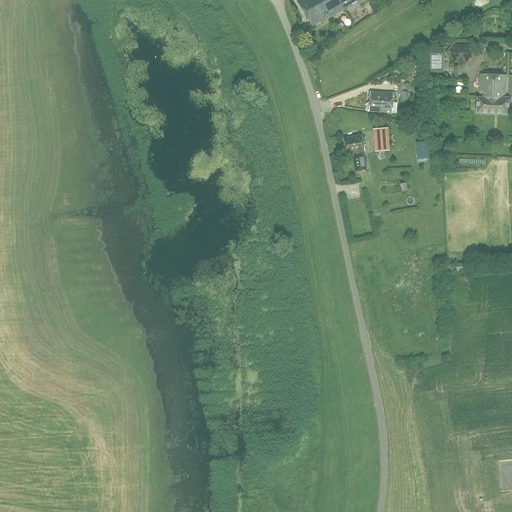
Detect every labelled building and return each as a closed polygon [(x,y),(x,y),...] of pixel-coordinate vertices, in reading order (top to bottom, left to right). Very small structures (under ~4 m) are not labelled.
[(343,9),(337,0),(300,0),(299,1),(312,26),(330,16),(330,17),(343,9)] [(359,0),(337,0),(343,9),(359,0)] [(375,3),(370,6),(373,11),(378,8),(375,3)] [(348,29),(339,30),(340,37),(349,36),(348,29)] [(430,49),(430,71),(442,71),(442,49),(430,49)] [(505,98),(506,76),(481,75),(480,95),(477,95),(477,98),(498,100),(498,98),(505,98)] [(511,106),(511,76),(508,76),(507,98),(505,98),(498,98),(498,100),(477,98),(476,113),(508,114),(508,106),(511,106)] [(407,101),(408,92),(409,92),(409,84),(399,83),(399,91),(402,92),(401,101),(407,101)] [(392,104),(393,93),(370,92),(369,112),(396,114),(397,104),(392,104)] [(390,151),(388,128),(373,129),(375,152),(390,151)] [(363,146),(362,135),(344,139),(347,155),(352,154),(353,156),(352,156),(355,172),(367,170),(364,154),(363,154),(363,151),(363,148),(365,147),(365,145),(363,146)] [(429,159),(427,142),(416,143),(417,160),(429,159)] [(457,272),(470,271),(469,263),(456,264),(457,272)]
